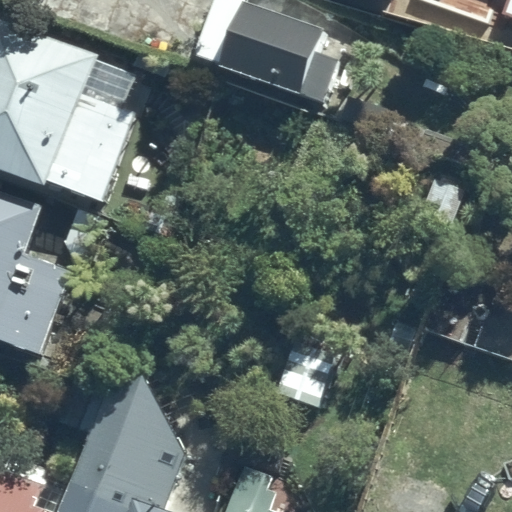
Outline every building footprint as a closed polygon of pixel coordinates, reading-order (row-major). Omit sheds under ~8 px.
[(331,29),(256,0),(218,0),(199,52),(307,92),(331,29)] [(0,163),(57,185),(59,180),(111,199),(144,110),(128,103),(140,71),(105,58),(106,53),(0,13),(0,163)] [(0,336),(1,337),(2,335),(46,351),(77,267),(34,251),(52,203),(35,197),(33,202),(0,189),(0,336)] [(463,511),(511,372),(440,347),(386,502),(415,511),(463,511)] [(295,351),(281,389),(322,405),(337,366),(295,351)] [(180,511),(170,508),(190,451),(153,371),(108,395),(67,511),(180,511)] [(0,462),(0,511),(52,511),(54,509),(40,504),(49,479),(0,462)] [(284,511),(277,509),(288,479),(250,465),(233,511),(284,511)]
